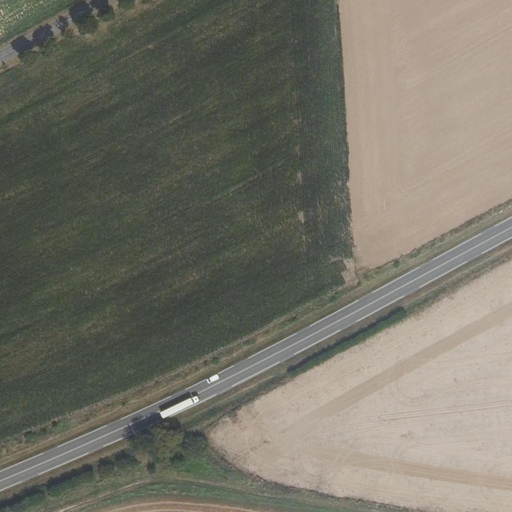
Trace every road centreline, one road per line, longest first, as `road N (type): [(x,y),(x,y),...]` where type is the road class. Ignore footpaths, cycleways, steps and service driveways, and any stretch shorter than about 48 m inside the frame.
road 1 (tertiary): [(511,228),(195,395),(0,482)]
road 2 (track): [(384,511),(156,479),(63,511)]
